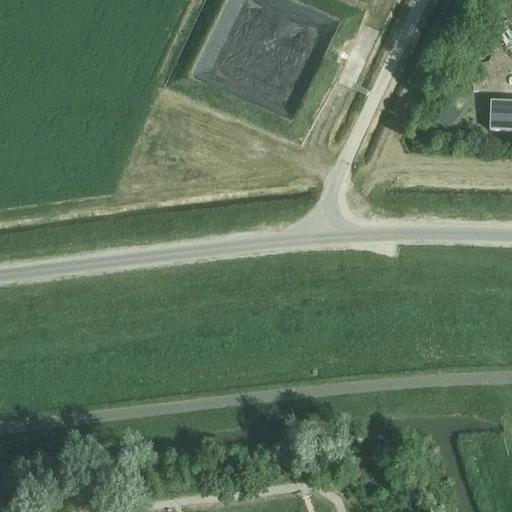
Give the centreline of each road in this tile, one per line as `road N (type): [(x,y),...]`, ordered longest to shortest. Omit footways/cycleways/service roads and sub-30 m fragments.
road 1 (unclassified): [(0,277),(318,240),(511,242)]
road 2 (track): [(318,240),(424,0)]
